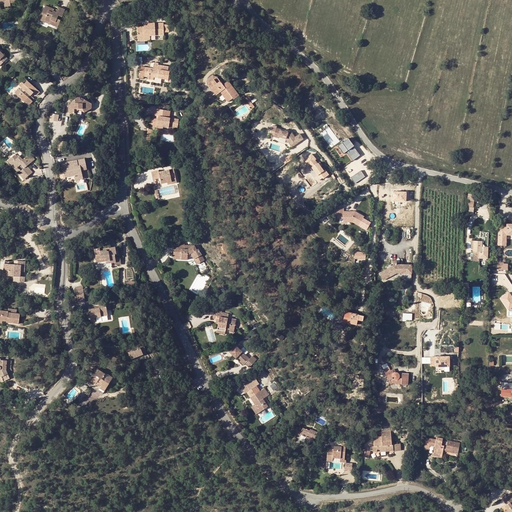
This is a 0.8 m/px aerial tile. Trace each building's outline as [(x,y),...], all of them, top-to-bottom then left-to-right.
[(55,28),(58,21),(55,20),(52,19),(54,14),(57,16),(60,17),(62,9),(56,7),(55,9),(54,13),(51,12),(52,9),(43,6),(40,15),(44,16),(42,20),(47,22),(46,24),(55,28)] [(44,16),(40,15),(37,21),(46,24),(47,22),(42,20),(44,16)] [(156,30),(162,29),(161,21),(146,22),(146,25),(142,25),(136,26),(136,39),(145,38),(145,33),(149,33),(156,32),(156,30)] [(159,70),(157,70),(157,65),(157,63),(153,63),(152,68),(152,70),(148,70),(149,67),(141,67),(139,78),(144,79),(144,77),(148,77),(147,79),(153,80),(153,78),(167,80),(168,71),(159,70)] [(217,76),(208,83),(214,92),(218,88),(220,87),(222,89),(220,91),(228,102),(233,98),(234,99),(240,95),(225,76),(222,79),(223,81),(222,82),(217,76)] [(25,102),(29,98),(27,96),(28,94),(31,96),(33,93),(36,96),(40,91),(26,80),(23,83),(22,82),(18,85),(21,87),(19,89),(18,88),(14,93),(25,102)] [(68,106),(68,113),(75,113),(75,109),(83,109),(83,111),(85,112),(92,108),(92,104),(85,99),(84,101),(80,99),(80,97),(78,97),(68,106)] [(247,97),(245,98),(252,108),(255,107),(247,97)] [(29,98),(25,102),(30,106),(34,102),(29,98)] [(175,126),(177,126),(179,119),(170,117),(171,112),(156,109),(155,114),(157,115),(156,119),(150,118),(149,125),(153,126),(153,127),(168,129),(168,128),(174,129),(175,126)] [(58,121),(60,114),(51,113),(50,119),(58,121)] [(276,128),(274,136),(279,138),(279,136),(286,138),(288,142),(289,141),(293,146),(304,139),(300,133),(295,137),(291,131),(289,132),(285,130),(285,131),(276,128)] [(353,161),(360,155),(355,148),(352,149),(351,148),(354,146),(348,138),(339,145),(345,153),(349,150),(350,152),(347,153),(353,161)] [(24,159),(18,152),(10,159),(14,162),(18,167),(21,165),(24,169),(20,172),(26,179),(35,171),(29,164),(34,160),(30,155),(29,154),(24,159)] [(315,175),(318,179),(322,176),(322,177),(328,174),(324,168),(323,169),(317,161),(316,162),(314,159),(315,158),(311,153),(303,159),(307,164),(310,162),(312,165),(311,166),(316,174),(315,175)] [(82,169),(88,168),(85,157),(68,161),(69,165),(63,166),(66,176),(75,174),(76,180),(84,178),(82,169)] [(159,177),(161,183),(166,182),(171,181),(172,183),(177,182),(174,169),(169,171),(169,168),(158,171),(158,169),(151,171),(152,178),(155,178),(159,177)] [(351,177),(355,184),(365,177),(361,170),(351,177)] [(346,219),(346,222),(354,223),(360,227),(366,219),(358,213),(347,213),(347,210),(342,209),(342,210),(342,219),(346,219)] [(498,225),(498,233),(506,234),(511,233),(511,223),(507,223),(506,226),(498,225)] [(485,241),(475,240),(474,251),(481,251),(481,257),(489,258),(489,232),(481,231),(481,237),(485,237),(485,241)] [(506,234),(498,233),(498,238),(501,239),(501,244),(506,245),(506,234)] [(162,242),(162,250),(173,250),(173,243),(162,242)] [(101,250),(97,248),(94,249),(96,260),(106,257),(107,260),(111,260),(111,262),(116,261),(117,264),(122,263),(123,266),(126,266),(125,260),(122,260),(120,254),(116,255),(115,254),(117,253),(115,245),(110,246),(110,250),(107,251),(104,249),(101,250)] [(205,255),(203,255),(200,250),(196,250),(196,251),(192,251),(193,248),(184,247),(183,251),(187,251),(186,256),(179,255),(178,260),(186,261),(186,263),(193,264),(193,262),(198,263),(200,266),(202,265),(203,268),(209,266),(205,255)] [(474,251),(472,251),(472,261),(481,261),(481,257),(481,251),(474,251)] [(19,265),(15,265),(6,264),(5,270),(8,271),(8,275),(14,276),(14,281),(25,283),(26,277),(21,276),(21,272),(25,273),(26,261),(20,261),(19,265)] [(395,264),(379,273),(383,280),(397,273),(412,273),(412,265),(395,264)] [(200,266),(204,274),(210,271),(209,266),(203,268),(202,265),(200,266)] [(75,287),(77,296),(84,294),(83,285),(75,287)] [(508,311),(511,311),(511,297),(509,292),(501,298),(508,309),(508,311)] [(77,296),(78,303),(85,301),(84,294),(77,296)] [(100,308),(90,310),(92,319),(109,316),(108,310),(107,304),(100,306),(100,308)] [(18,314),(18,310),(10,309),(10,312),(0,310),(0,320),(4,321),(8,321),(8,323),(20,324),(21,315),(18,314)] [(212,311),(211,321),(215,321),(215,326),(218,326),(218,332),(226,332),(234,333),(235,319),(227,319),(227,315),(220,315),(220,312),(212,311)] [(345,313),(344,323),(356,325),(357,320),(363,321),(363,314),(345,313)] [(141,347),(130,352),(132,358),(145,353),(144,352),(149,350),(145,341),(139,344),(141,347)] [(240,357),(237,359),(242,364),(244,362),(247,366),(255,359),(252,355),(248,357),(236,344),(228,350),(232,354),(234,351),(240,357)] [(448,367),(448,356),(429,356),(429,366),(435,366),(435,367),(448,367)] [(0,366),(0,368),(2,368),(2,373),(5,382),(12,379),(9,373),(9,371),(10,360),(4,360),(4,358),(0,358),(0,366)] [(391,369),(384,372),(389,384),(393,383),(407,384),(408,374),(401,374),(401,378),(398,378),(398,373),(395,371),(392,371),(391,369)] [(96,370),(92,376),(94,377),(91,382),(97,385),(97,384),(99,386),(98,389),(102,391),(111,378),(106,375),(106,376),(96,370)] [(262,398),(268,394),(265,388),(259,391),(256,385),(259,383),(255,377),(241,386),(244,392),(248,390),(252,395),(250,396),(254,402),(259,411),(265,408),(260,400),(262,398)] [(511,382),(511,386),(500,386),(500,394),(511,394),(511,382)] [(256,413),(259,411),(254,402),(251,404),(256,413)] [(300,434),(299,435),(305,438),(304,439),(310,442),(312,437),(313,437),(316,432),(308,428),(307,430),(301,427),(300,430),(291,425),(286,435),(293,438),(294,434),(296,432),(300,434)] [(380,450),(380,452),(386,452),(386,448),(388,448),(388,450),(394,449),(393,444),(391,429),(381,431),(381,436),(372,438),(373,446),(367,447),(365,452),(370,454),(371,454),(371,451),(377,452),(378,449),(380,450)] [(433,451),(443,453),(444,448),(446,448),(445,451),(454,453),(454,451),(459,452),(461,443),(448,441),(447,444),(442,443),(443,438),(436,436),(435,438),(425,436),(423,447),(429,448),(430,443),(434,444),(433,451)] [(388,448),(386,448),(386,452),(394,451),(402,450),(401,443),(393,444),(394,449),(388,450),(388,448)] [(326,448),(326,458),(332,459),(333,457),(339,457),(339,458),(344,458),(344,445),(332,445),(332,448),(326,448)] [(507,509),(508,511),(511,511),(511,494),(507,496),(505,493),(501,496),(506,504),(504,505),(507,509)]
